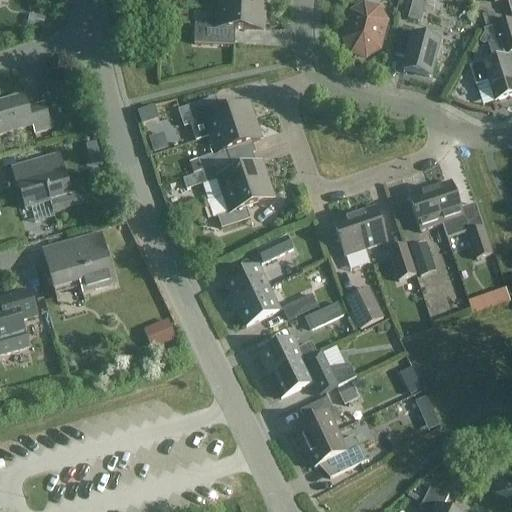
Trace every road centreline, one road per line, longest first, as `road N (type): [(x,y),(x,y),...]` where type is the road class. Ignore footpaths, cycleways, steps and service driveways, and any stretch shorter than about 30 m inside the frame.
road 1 (residential): [(284,511),(182,296),(91,34)]
road 2 (residential): [(451,123),(416,164),(328,193),(307,175),(283,94),(316,77)]
road 3 (residential): [(451,123),(316,77)]
